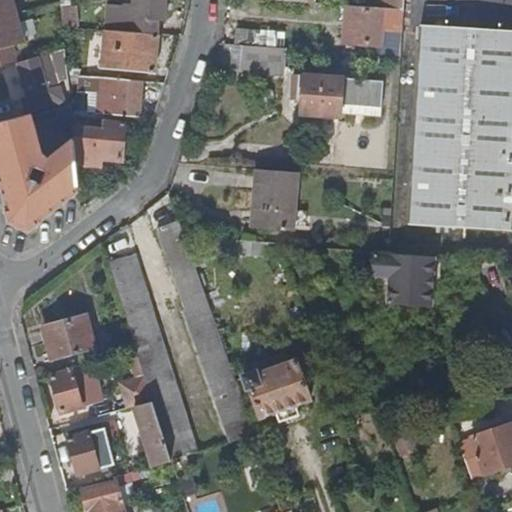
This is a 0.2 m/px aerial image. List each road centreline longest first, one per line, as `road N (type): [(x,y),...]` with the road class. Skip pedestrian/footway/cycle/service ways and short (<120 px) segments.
road 1 (residential): [(199,0),(195,40),(146,183),(0,296)]
road 2 (residential): [(0,358),(44,511)]
